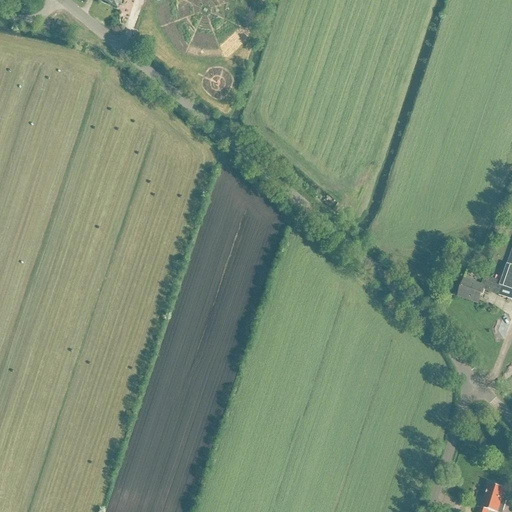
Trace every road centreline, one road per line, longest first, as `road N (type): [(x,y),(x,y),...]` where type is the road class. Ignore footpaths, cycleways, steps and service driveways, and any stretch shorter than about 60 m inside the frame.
road 1 (tertiary): [(474,382),(420,311),(61,0)]
road 2 (unclassified): [(432,511),(474,382)]
